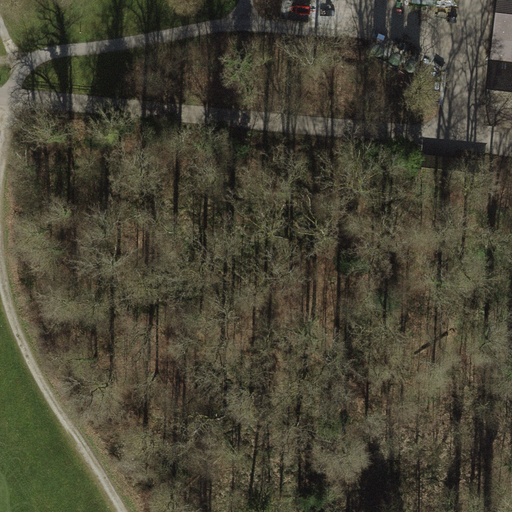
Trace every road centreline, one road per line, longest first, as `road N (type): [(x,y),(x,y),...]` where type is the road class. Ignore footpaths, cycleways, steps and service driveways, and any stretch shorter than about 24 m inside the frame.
road 1 (unclassified): [(0,96),(511,142)]
road 2 (track): [(370,30),(238,20)]
